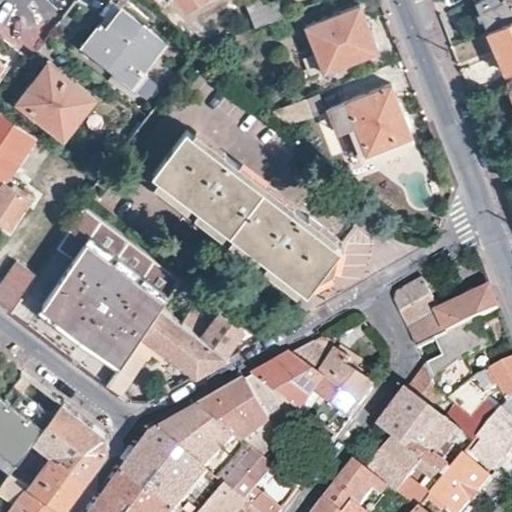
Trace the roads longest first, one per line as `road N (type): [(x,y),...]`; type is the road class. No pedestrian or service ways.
road 1 (residential): [(140,425),(372,292)]
road 2 (residential): [(372,292),(406,342),(407,361),(303,511)]
road 3 (residential): [(400,0),(485,217)]
road 4 (residential): [(140,425),(0,320)]
road 5 (residential): [(372,292),(485,217)]
